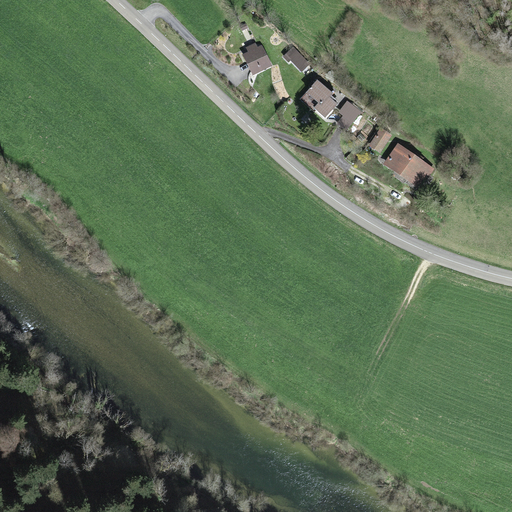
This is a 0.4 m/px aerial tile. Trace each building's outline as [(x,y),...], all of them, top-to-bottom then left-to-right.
[(243,56),(254,76),(273,65),(262,46),(258,48),(256,43),(247,48),(250,52),(243,56)] [(292,46),(282,56),(289,63),(291,61),(302,72),(310,64),(292,46)] [(319,82),(309,94),(322,105),(329,97),(332,93),(319,82)] [(339,106),(329,97),(322,105),(318,110),(328,119),(339,106)] [(346,115),(338,125),(347,131),(362,111),(348,101),(341,111),(346,115)] [(381,130),(370,147),(381,155),(393,138),(381,130)] [(398,145),(386,164),(419,186),(427,173),(430,175),(435,169),(398,145)]
